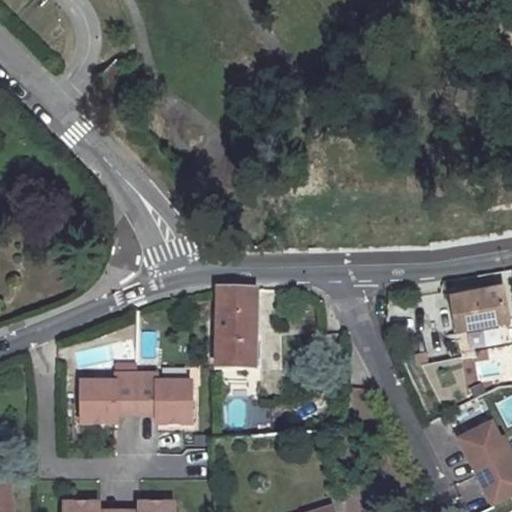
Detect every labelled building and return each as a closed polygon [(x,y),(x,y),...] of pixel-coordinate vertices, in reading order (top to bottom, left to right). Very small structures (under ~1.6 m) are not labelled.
[(118,60),(99,79),(111,90),(129,71),(118,60)] [(500,285),(469,290),(469,293),(451,296),(457,328),(506,320),(500,285)] [(251,374),(251,370),(255,369),(255,289),(217,289),(215,369),(245,369),(245,374),(251,374)] [(457,328),(451,296),(433,299),(440,331),(457,328)] [(158,426),(194,425),(192,383),(158,384),(158,376),(137,377),(138,405),(138,417),(158,417),(158,426)] [(116,385),(82,386),(83,427),(118,427),(118,418),(138,417),(138,405),(137,377),(116,377),(116,385)] [(490,425),(458,441),(475,474),(511,456),(502,440),(499,441),(490,425)] [(511,458),(511,456),(475,474),(492,506),(511,495),(511,458)]
